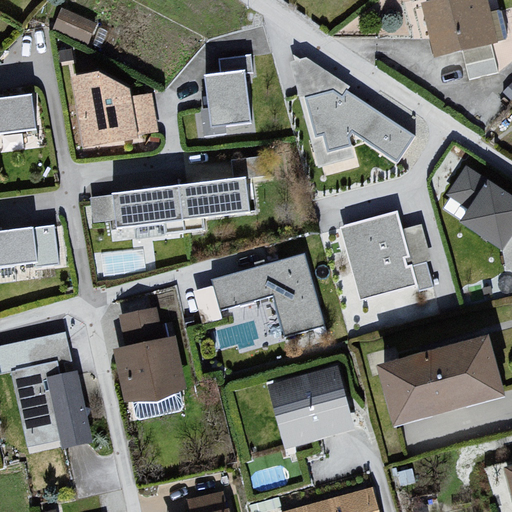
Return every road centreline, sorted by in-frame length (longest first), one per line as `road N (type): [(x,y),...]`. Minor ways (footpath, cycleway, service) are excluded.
road 1 (residential): [(133,511),(39,76)]
road 2 (residential): [(247,0),(511,170)]
